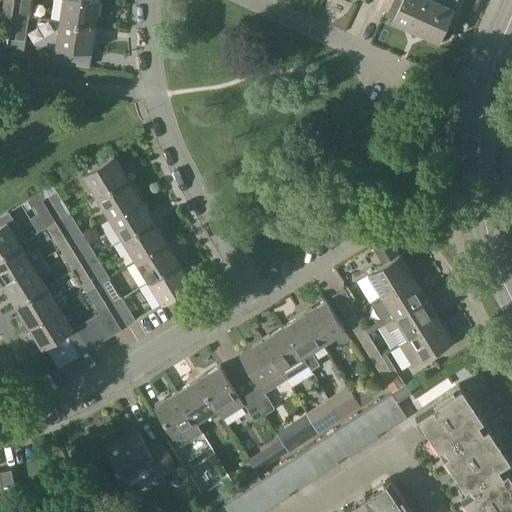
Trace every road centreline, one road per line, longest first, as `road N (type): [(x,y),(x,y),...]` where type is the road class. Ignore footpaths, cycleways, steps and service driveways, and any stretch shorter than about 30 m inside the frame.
road 1 (residential): [(53,412),(247,293),(240,262),(168,144),(154,98)]
road 2 (tertiary): [(511,294),(495,257),(482,179),(485,107),(511,23)]
road 3 (residential): [(442,511),(397,442),(292,511)]
road 4 (residential): [(0,72),(154,98)]
